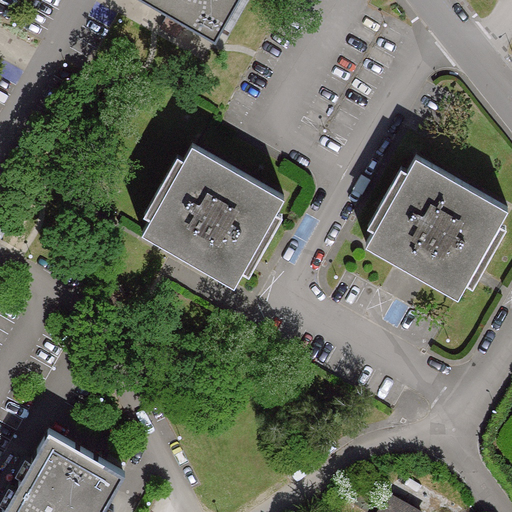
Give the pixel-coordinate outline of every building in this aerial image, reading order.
[(178,0),(226,26),(241,0),(178,0)] [(288,181),(199,130),(152,216),(240,266),(288,181)] [(510,195),(423,143),(371,230),(458,280),(510,195)] [(92,511),(126,456),(52,413),(0,498),(0,511),(92,511)] [(421,511),(391,494),(381,511),(421,511)]
